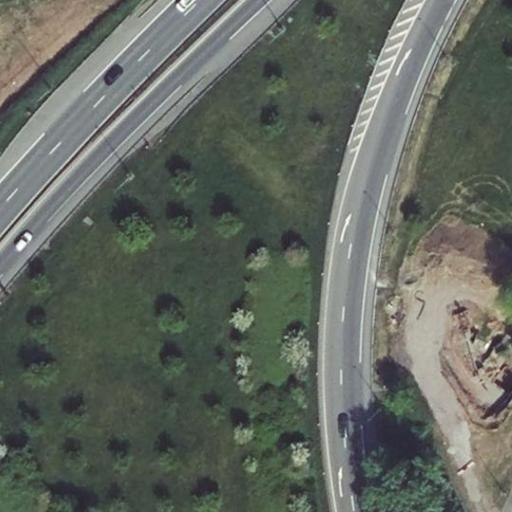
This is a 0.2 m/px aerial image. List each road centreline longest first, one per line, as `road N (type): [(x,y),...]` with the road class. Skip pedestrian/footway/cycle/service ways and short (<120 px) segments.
road 1 (trunk): [(356,511),(343,366),(356,235),(395,95),(441,0)]
road 2 (trunk): [(0,262),(118,134),(259,0)]
road 3 (trunk): [(201,0),(0,211)]
